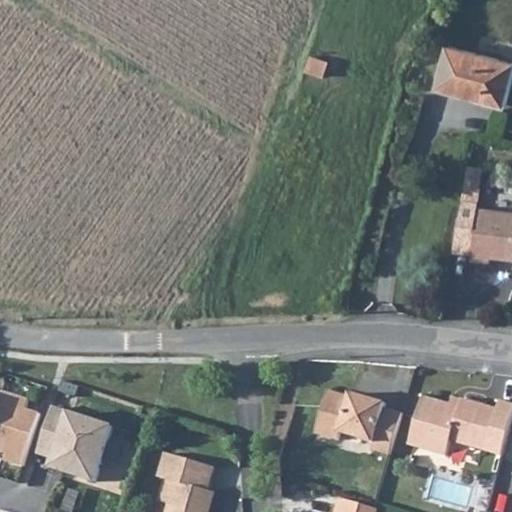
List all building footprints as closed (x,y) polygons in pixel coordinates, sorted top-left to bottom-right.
[(511,84),(511,62),(450,46),(439,89),(506,106),(511,84)] [(329,62),(312,56),(307,71),(324,77),(329,62)] [(470,166),(464,200),(480,202),(482,187),(480,187),(482,173),(481,167),(470,166)] [(511,212),(479,208),(480,202),(464,200),(454,252),(473,254),(472,260),(491,263),(492,257),(511,258),(511,212)] [(39,401),(4,391),(1,400),(0,402),(0,449),(9,452),(7,460),(26,466),(42,412),(36,411),(39,401)] [(373,450),(392,456),(404,414),(386,408),(388,404),(364,397),(363,400),(330,391),(317,434),(340,440),(342,433),(375,443),(373,450)] [(453,441),(504,456),(511,425),(511,403),(502,400),(499,409),(464,399),(462,407),(425,396),(411,445),(448,456),(453,441)] [(55,408),(40,453),(56,459),(58,459),(58,457),(69,461),(66,472),(98,482),(115,427),(55,408)] [(161,478),(170,481),(164,503),(171,505),(168,511),(207,511),(214,492),(209,491),(216,467),(168,453),(161,478)] [(58,457),(58,459),(56,459),(54,468),(66,472),(69,461),(58,457)] [(379,511),(380,510),(342,498),(339,510),(338,511),(379,511)]
